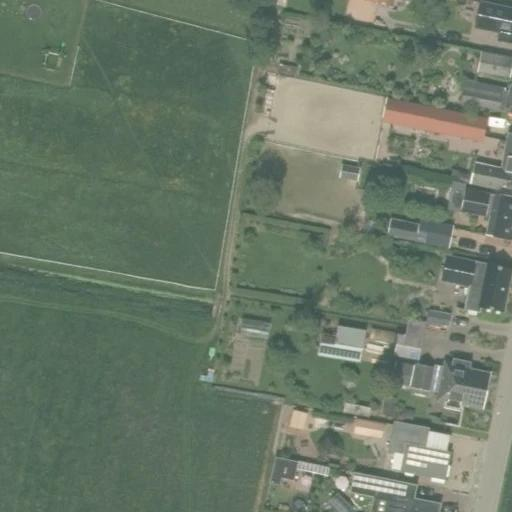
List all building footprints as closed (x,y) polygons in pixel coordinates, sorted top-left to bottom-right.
[(393,0),(373,0),(373,4),(392,8),(393,0)] [(476,23),(500,28),(498,39),(511,42),(511,8),(480,2),(476,23)] [(331,40),(333,27),(320,25),(318,38),(331,40)] [(477,72),(509,78),(511,63),(511,57),(481,52),(477,72)] [(295,75),(297,67),(278,64),(277,72),(295,75)] [(511,88),(465,80),(460,103),(511,112),(511,88)] [(486,119),(387,99),(383,116),(482,136),(486,119)] [(502,166),(474,160),(470,182),(498,188),(498,184),(511,187),(511,133),(509,133),(502,166)] [(357,181),(360,168),(341,164),(339,177),(357,181)] [(465,189),(461,211),(486,216),(490,217),(487,235),(511,240),(511,197),(495,194),(494,194),(491,194),(465,189)] [(415,241),(419,224),(390,218),(387,235),(415,241)] [(452,226),(420,219),(419,224),(415,241),(448,248),(452,226)] [(392,264),(401,252),(387,242),(378,254),(392,264)] [(441,279),(455,282),(470,285),(468,295),(467,295),(465,309),(479,311),(480,307),(503,311),(511,269),(475,261),(475,262),(446,256),(441,279)] [(426,322),(448,326),(450,314),(428,310),(426,322)] [(360,362),(362,350),(366,330),(337,325),(334,345),(331,357),(360,362)] [(370,330),(368,340),(394,344),(396,334),(370,330)] [(422,339),(396,334),(394,344),(392,356),(418,360),(422,339)] [(415,364),(414,365),(395,361),(391,382),(410,386),(410,387),(429,391),(429,389),(438,391),(436,401),(443,403),(443,407),(460,411),(462,404),(482,408),(489,373),(469,368),(470,362),(453,358),(452,362),(444,361),(443,367),(436,366),(435,368),(415,364)] [(356,386),(359,377),(352,371),(343,373),(341,382),(347,388),(356,386)] [(302,430),(306,413),(292,410),(288,426),(302,430)] [(384,424),(356,418),(353,433),(381,439),(384,424)] [(387,451),(403,454),(399,471),(445,480),(450,452),(425,447),(429,428),(393,421),(387,451)] [(275,457),(269,483),(279,485),(281,478),(294,481),(298,462),(275,457)] [(415,484),(353,472),(349,492),(373,497),(370,511),(438,511),(440,503),(413,498),(415,484)]
